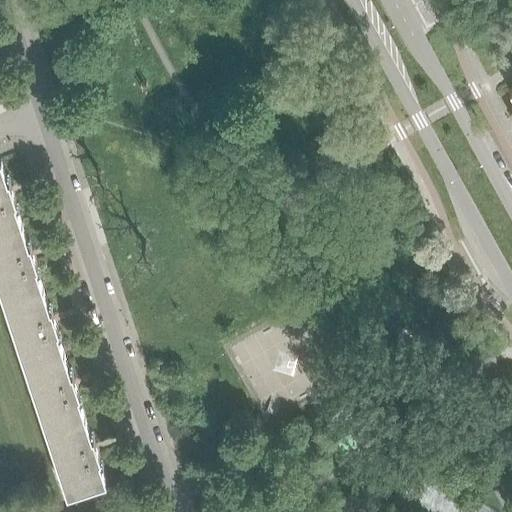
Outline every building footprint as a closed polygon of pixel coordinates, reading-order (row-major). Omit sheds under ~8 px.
[(0,229),(20,223),(0,160),(0,229)] [(42,288),(20,223),(0,229),(0,292),(3,300),(42,288)] [(63,352),(42,288),(3,300),(24,365),(63,352)] [(84,417),(63,352),(24,365),(45,429),(84,417)] [(105,481),(84,417),(45,429),(66,494),(105,481)]
